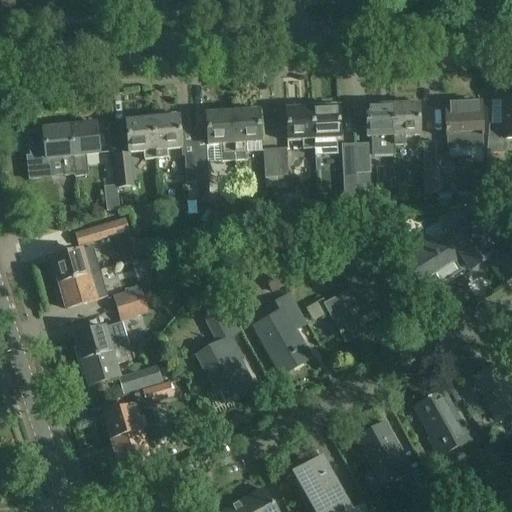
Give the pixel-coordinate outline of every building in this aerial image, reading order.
[(511,101),(504,102),(504,127),(488,127),(486,156),(504,156),(504,142),(511,141),(511,101)] [(462,134),(482,133),(480,102),(445,104),(447,139),(462,139),(462,134)] [(339,107),(335,107),(335,105),(324,105),(324,108),(312,108),(313,149),(313,158),(325,157),(325,152),(336,152),(336,140),(340,140),(339,107)] [(419,105),(392,106),(393,147),(405,147),(405,138),(420,137),(419,105)] [(301,150),(313,149),(312,108),(300,108),(300,106),(289,106),(289,109),(285,109),(286,141),(301,141),(301,150)] [(393,147),(392,106),(366,107),(367,139),(372,139),(372,155),(393,155),(393,147)] [(233,113),(236,161),(248,161),(247,144),(261,143),(259,111),(255,111),(255,108),(244,109),(245,112),(233,113)] [(209,115),(206,115),(208,147),(221,146),(222,162),(236,161),(233,113),(221,113),(221,111),(209,112),(209,115)] [(168,150),(181,148),(178,116),(176,116),(175,114),(164,115),(165,117),(153,118),(157,159),(168,158),(168,150)] [(157,159),(153,118),(141,119),(140,117),(129,118),(130,121),(126,121),(128,153),(144,152),(145,160),(157,159)] [(70,128),(75,174),(76,178),(88,177),(87,166),(98,164),(97,154),(100,154),(96,125),(70,128)] [(185,150),(204,148),(202,127),(183,129),(185,150)] [(51,159),(62,158),(64,176),(75,174),(70,128),(28,132),(31,161),(27,162),(29,180),(53,177),(51,159)] [(436,170),(436,169),(434,142),(422,143),(424,171),(436,170)] [(369,146),(356,147),(357,175),(370,174),(369,146)] [(344,175),(357,175),(356,147),(343,147),(344,175)] [(287,149),(275,150),(277,178),(288,177),(287,149)] [(265,179),(277,178),(275,150),(264,151),(265,179)] [(117,187),(132,185),(131,173),(126,174),(124,154),(113,155),(116,184),(117,187)] [(206,156),(195,157),(197,184),(208,184),(206,156)] [(186,185),(197,184),(195,157),(184,157),(186,185)] [(450,168),(436,169),(436,170),(439,207),(450,206),(450,194),(452,194),(450,168)] [(371,184),(370,174),(357,175),(358,184),(369,184),(371,184)] [(107,210),(119,208),(117,187),(116,184),(105,186),(107,210)] [(429,239),(413,249),(403,255),(420,282),(463,256),(471,270),(498,253),(494,247),(504,240),(482,203),(455,206),(465,222),(447,234),(449,237),(434,246),(429,239)] [(78,208),(68,208),(69,221),(79,220),(78,208)] [(158,214),(142,216),(143,232),(159,230),(158,214)] [(351,228),(365,252),(381,243),(368,219),(351,228)] [(126,220),(116,223),(76,234),(79,247),(129,233),(126,220)] [(140,256),(162,253),(161,240),(139,242),(140,256)] [(56,285),(89,276),(82,251),(52,260),(55,272),(53,272),(56,285)] [(348,270),(358,288),(325,306),(346,344),(401,313),(370,258),(348,270)] [(108,297),(100,272),(89,276),(56,285),(60,298),(63,297),(66,309),(108,297)] [(273,293),(284,287),(275,272),(265,278),(273,293)] [(113,298),(116,310),(144,302),(140,289),(113,298)] [(252,323),(239,296),(233,299),(235,305),(228,308),(239,329),(252,323)] [(276,304),(282,314),(255,330),(282,376),(310,360),(293,332),(305,326),(288,297),(276,304)] [(144,302),(116,310),(120,322),(148,314),(144,302)] [(205,321),(218,346),(197,357),(216,394),(219,392),(227,406),(255,391),(235,355),(237,354),(227,336),(238,329),(227,309),(205,321)] [(79,362),(112,353),(105,328),(74,337),(78,349),(75,350),(79,362)] [(122,350),(112,353),(79,362),(83,375),(86,374),(89,387),(119,378),(115,365),(140,358),(137,346),(122,350)] [(511,386),(511,387),(498,365),(474,379),(498,422),(511,415),(511,417),(511,386)] [(124,395),(162,384),(157,367),(119,378),(124,395)] [(170,383),(150,390),(154,403),(174,397),(170,383)] [(440,458),(470,442),(443,393),(415,409),(433,440),(431,441),(440,458)] [(141,432),(153,428),(165,425),(167,425),(167,424),(170,424),(168,418),(164,420),(162,413),(137,420),(134,407),(105,415),(109,428),(105,429),(108,440),(112,439),(112,440),(141,432)] [(196,419),(179,424),(177,425),(182,445),(206,438),(201,418),(196,419)] [(165,425),(153,428),(156,441),(170,437),(167,425),(165,425)] [(375,494),(410,474),(383,426),(357,441),(374,473),(366,478),(375,494)] [(141,432),(112,440),(116,453),(112,454),(115,464),(119,463),(120,465),(148,457),(141,432)] [(476,459),(497,494),(511,485),(511,481),(493,449),(476,459)] [(351,511),(322,460),(291,478),(310,511),(351,511)] [(447,511),(433,486),(420,494),(429,511),(447,511)] [(274,511),(263,492),(227,511),(274,511)]
